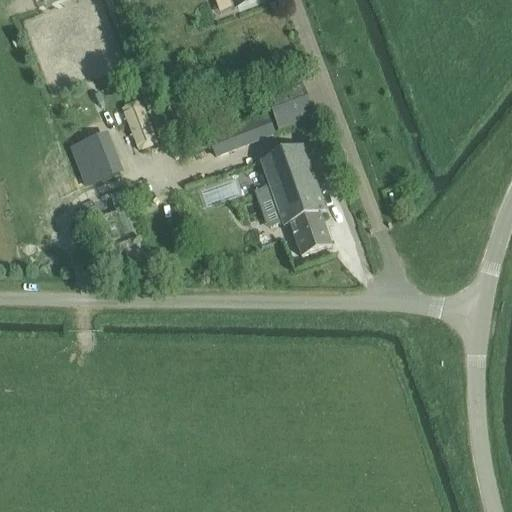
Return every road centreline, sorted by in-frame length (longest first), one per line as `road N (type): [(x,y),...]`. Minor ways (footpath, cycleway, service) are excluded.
road 1 (unclassified): [(0,298),(420,305),(478,318)]
road 2 (unclassified): [(492,511),(476,419),(478,318)]
